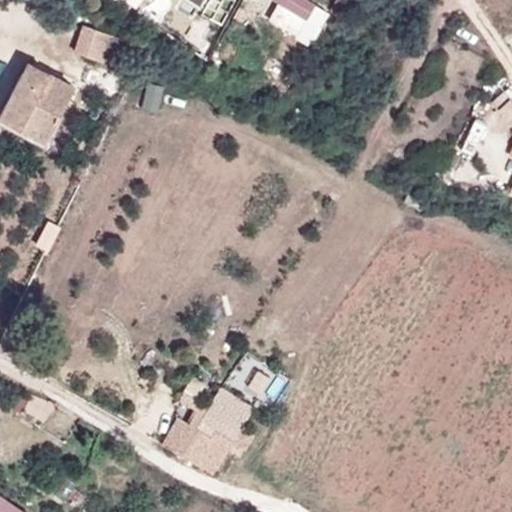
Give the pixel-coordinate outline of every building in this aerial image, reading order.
[(313,48),(335,16),(311,0),(272,0),(263,14),(313,48)] [(110,57),(128,66),(140,38),(122,29),(110,57)] [(52,142),(84,87),(42,63),(10,118),(52,142)] [(482,154),(498,118),(485,113),(470,149),(482,154)] [(384,155),(408,166),(423,132),(399,121),(384,155)] [(226,444),(215,468),(225,473),(241,441),(226,433),(234,418),(207,405),(199,422),(186,415),(182,422),(202,431),(226,444)] [(202,431),(182,422),(170,447),(189,456),(202,431)] [(189,456),(215,468),(226,444),(202,431),(189,456)] [(30,511),(0,497),(0,511),(30,511)]
